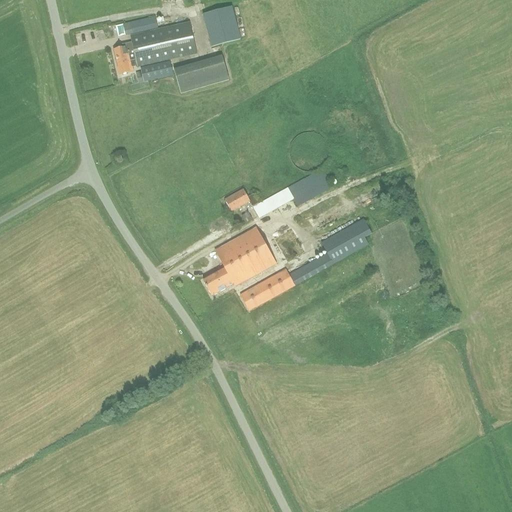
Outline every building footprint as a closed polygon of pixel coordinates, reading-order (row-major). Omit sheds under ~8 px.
[(202,17),(211,49),(226,46),(241,41),(232,9),(217,14),(202,17)] [(118,38),(125,37),(132,35),(133,35),(144,33),(158,29),(155,16),(130,23),(115,28),(118,38)] [(131,36),(132,43),(122,45),(123,49),(112,51),(118,77),(124,78),(134,73),(132,66),(137,65),(137,68),(197,54),(190,22),(144,33),(131,36)] [(222,57),(173,73),(176,82),(180,96),(229,83),(222,57)] [(144,82),(159,79),(173,75),(170,61),(141,68),(142,71),(135,74),(138,84),(144,82)] [(298,207),(332,187),(322,169),(253,207),(259,219),(294,199),(298,207)] [(253,194),(248,197),(244,190),(225,200),(231,211),(249,201),(252,207),(258,203),(253,194)] [(371,208),(379,206),(378,198),(370,200),(371,208)] [(327,254),(289,275),(286,270),(241,295),(249,311),(295,286),(369,245),(365,238),(372,234),(364,219),(321,243),(327,254)] [(256,228),(214,251),(235,287),(277,264),(256,228)] [(212,295),(233,284),(225,269),(204,281),(212,295)]
